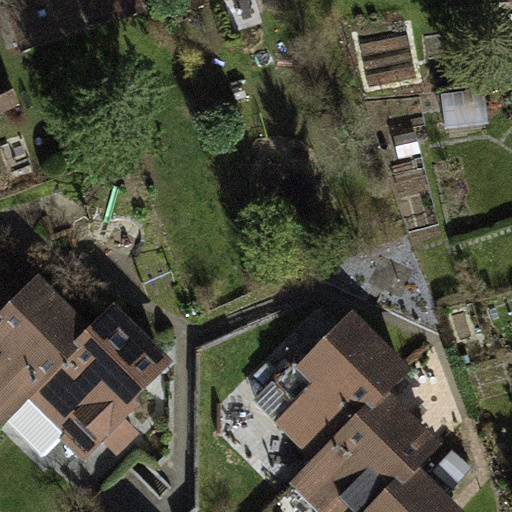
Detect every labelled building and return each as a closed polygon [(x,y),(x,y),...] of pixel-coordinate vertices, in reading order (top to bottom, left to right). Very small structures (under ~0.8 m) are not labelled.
[(76,0),(27,0),(40,39),(84,24),(76,0)] [(125,0),(76,0),(84,24),(128,9),(125,0)] [(133,83),(117,40),(98,47),(114,90),(133,83)] [(0,85),(0,110),(14,104),(5,83),(0,85)] [(5,419),(88,337),(35,285),(11,309),(0,320),(0,417),(4,421),(5,419)] [(0,320),(11,309),(0,297),(0,320)] [(102,442),(103,441),(114,452),(135,431),(124,421),(132,413),(126,407),(165,368),(111,314),(88,337),(5,419),(42,456),(65,434),(66,436),(81,422),(102,442)] [(282,420),(320,458),(381,397),(404,374),(349,320),(309,360),(303,355),(282,376),(274,369),(260,383),(268,391),(257,402),(278,424),(282,420)] [(434,449),(381,397),(320,458),(298,481),(329,511),(331,511),(341,502),(350,511),(371,511),(411,472),(434,449)] [(451,511),(411,472),(371,511),(451,511)]
